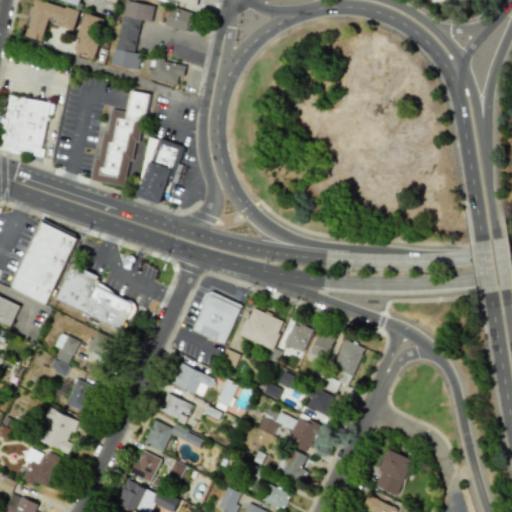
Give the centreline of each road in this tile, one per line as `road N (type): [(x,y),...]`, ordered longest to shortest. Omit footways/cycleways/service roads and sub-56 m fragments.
road 1 (secondary): [(24,194),(270,272),(412,282),(511,270)]
road 2 (secondary): [(270,272),(278,283),(381,321),(434,354),(456,397),(484,511)]
road 3 (secondary): [(296,12),(325,6),(383,14),(432,47),(459,104),(481,241)]
road 4 (residential): [(194,248),(78,511)]
road 5 (secondary): [(367,262),(215,239),(116,206)]
road 6 (secondary): [(229,0),(202,104),(200,148),(212,192),(191,232)]
road 7 (secondary): [(246,212),(216,154),(220,91),(244,50),(296,12)]
road 8 (secondary): [(496,238),(475,99),(461,65)]
road 9 (secondary): [(511,250),(367,262)]
road 10 (residential): [(378,387),(320,511)]
road 11 (secondary): [(489,293),(511,427)]
road 12 (secondary): [(367,262),(287,239),(246,212)]
